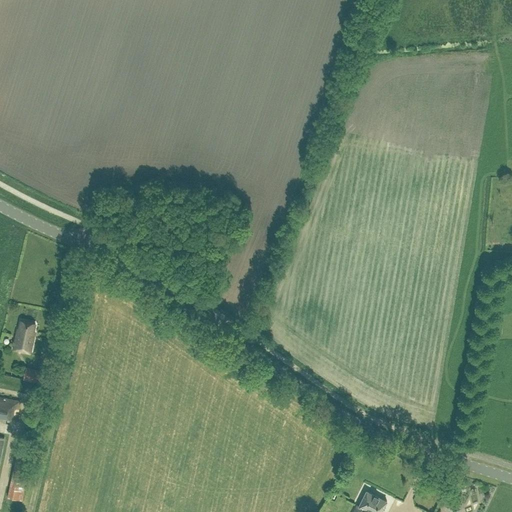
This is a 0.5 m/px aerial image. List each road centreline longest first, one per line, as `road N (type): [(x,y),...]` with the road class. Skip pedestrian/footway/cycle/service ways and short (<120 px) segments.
road 1 (tertiary): [(511,477),(363,429),(128,267),(0,206)]
road 2 (track): [(464,445),(492,282),(511,270)]
